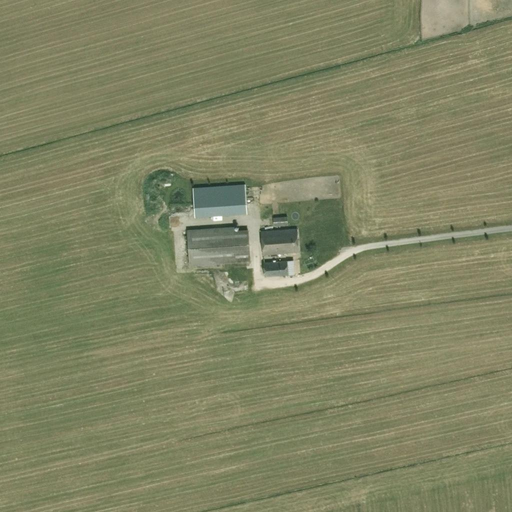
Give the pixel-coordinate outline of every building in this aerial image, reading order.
[(245,185),(193,188),(195,209),(246,205),(245,185)] [(279,196),(276,186),(268,188),(270,198),(279,196)] [(271,204),(258,204),(258,216),(271,216),(271,204)] [(248,225),(248,209),(237,209),(237,226),(248,225)] [(274,218),(274,226),(288,226),(287,217),(274,218)] [(236,227),(188,230),(190,265),(250,261),(248,230),(236,231),(236,227)] [(299,252),(297,229),(261,231),(263,254),(299,252)] [(264,276),(289,275),(288,261),(263,263),(264,276)]
